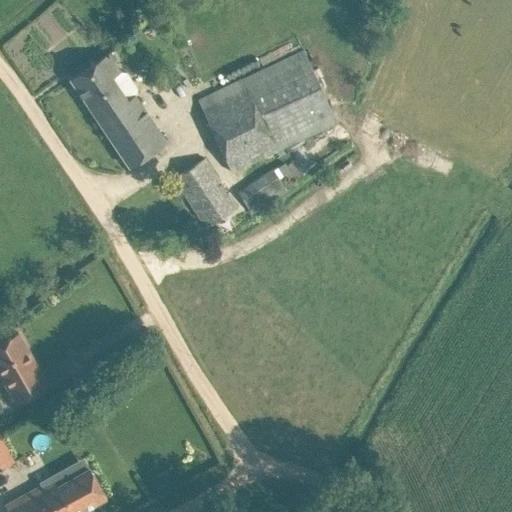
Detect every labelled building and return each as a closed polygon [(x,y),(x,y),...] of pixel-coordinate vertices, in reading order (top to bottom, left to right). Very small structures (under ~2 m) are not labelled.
[(198,100),(231,171),(338,122),(304,49),(198,100)] [(135,94),(137,93),(138,88),(126,71),(121,71),(109,53),(70,79),(129,166),(166,141),(135,94)] [(241,202),(235,194),(230,197),(227,192),(224,194),(219,186),(222,185),(204,158),(174,177),(207,227),(237,207),(235,205),(241,202)] [(284,161),(274,168),(279,176),(290,170),(284,161)] [(273,169),(235,187),(246,211),(284,193),(273,169)] [(0,377),(15,404),(48,386),(18,332),(0,341),(0,377)] [(0,469),(14,462),(0,437),(0,469)] [(72,478),(67,467),(51,476),(52,479),(43,484),(5,505),(9,511),(79,511),(106,497),(96,480),(90,468),(72,478)]
